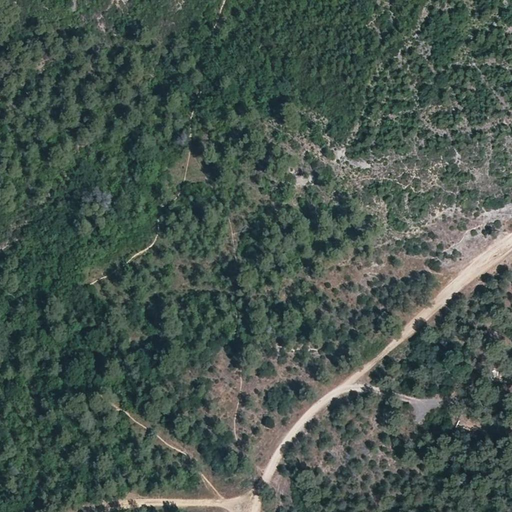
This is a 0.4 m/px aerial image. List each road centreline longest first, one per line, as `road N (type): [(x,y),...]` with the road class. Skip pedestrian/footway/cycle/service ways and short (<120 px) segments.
road 1 (track): [(511,243),(321,402),(279,448),(256,509)]
road 2 (track): [(256,509),(145,504),(98,511)]
